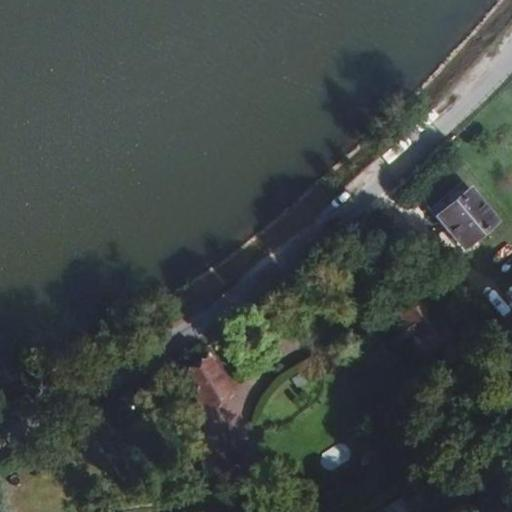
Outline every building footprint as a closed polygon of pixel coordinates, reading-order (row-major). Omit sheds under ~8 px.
[(429,207),(437,217),(468,192),(461,183),(429,207)] [(468,192),(437,217),(460,246),(492,222),(468,192)] [(423,299),(394,318),(408,340),(413,337),(430,363),(455,347),(423,299)] [(511,393),(511,349),(501,335),(481,350),(511,393)] [(204,361),(183,376),(207,410),(228,395),(204,361)] [(480,380),(459,396),(465,403),(486,388),(480,380)]
